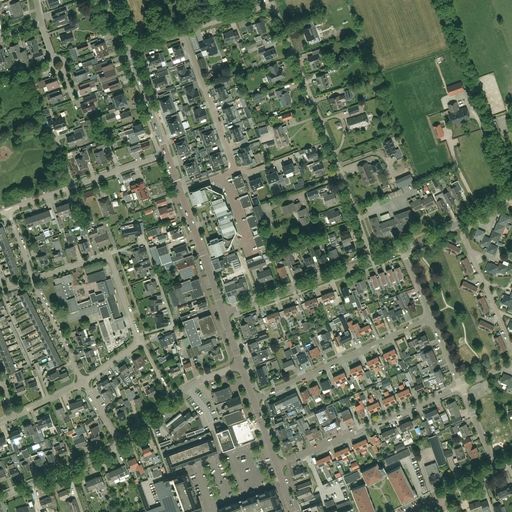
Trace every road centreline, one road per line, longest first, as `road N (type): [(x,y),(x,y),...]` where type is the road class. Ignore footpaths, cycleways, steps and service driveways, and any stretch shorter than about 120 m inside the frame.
road 1 (residential): [(371,259),(275,9),(264,5),(184,32)]
road 2 (residential): [(277,466),(461,386)]
road 3 (residential): [(253,401),(431,318)]
road 4 (residential): [(140,342),(107,256),(32,279)]
road 5 (residential): [(223,314),(371,259)]
road 6 (residential): [(184,32),(232,168)]
road 7 (tertiary): [(121,442),(188,387),(240,364)]
road 8 (tertiary): [(0,499),(121,442)]
road 9 (residential): [(458,222),(511,344)]
road 10 (secondary): [(223,314),(178,189)]
